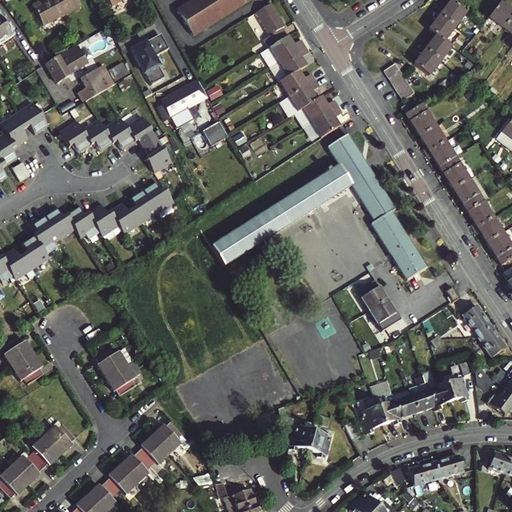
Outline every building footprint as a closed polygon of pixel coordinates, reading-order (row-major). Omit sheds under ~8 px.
[(33,7),(44,27),(82,7),(78,0),(52,0),(44,4),(43,2),(33,7)] [(105,0),(110,8),(120,3),(119,0),(105,0)] [(250,0),(195,0),(177,12),(193,37),(250,0)] [(440,10),(436,14),(454,28),(465,14),(451,2),(443,12),(440,10)] [(271,4),(256,13),(270,36),(265,39),(270,48),(290,35),(271,4)] [(503,30),(511,17),(511,8),(510,11),(500,4),(488,19),(503,30)] [(443,42),(454,28),(436,14),(433,18),(436,20),(428,31),(436,37),(443,42)] [(511,17),(503,30),(511,36),(511,17)] [(0,44),(12,36),(0,19),(0,44)] [(130,48),(148,85),(165,77),(155,56),(169,49),(161,33),(130,48)] [(262,53),(271,68),(306,45),(302,39),(295,43),(290,35),(270,48),(262,53)] [(429,46),(426,44),(422,49),(440,63),(451,48),(443,42),(436,37),(429,46)] [(271,68),(281,83),(300,71),(308,65),(302,57),(310,52),(306,45),(271,68)] [(78,47),(47,66),(58,84),(70,78),(68,75),(88,64),(78,47)] [(440,63),(422,49),(419,53),(422,55),(414,66),(429,77),(440,63)] [(388,80),(399,72),(396,66),(384,73),(388,80)] [(85,104),(102,94),(111,88),(100,70),(82,80),(87,89),(79,95),(85,104)] [(290,98),(317,80),(313,74),(305,79),(300,71),(281,83),(290,98)] [(403,78),(399,72),(388,80),(391,85),(403,78)] [(404,79),(403,78),(391,85),(395,92),(407,84),(404,79)] [(320,87),(317,80),(290,98),(280,104),(290,119),(296,114),(305,109),(318,101),(313,91),(320,87)] [(411,90),(407,84),(395,92),(399,97),(411,90)] [(203,91),(201,87),(164,107),(178,130),(213,110),(211,106),(203,91)] [(209,91),(212,99),(224,95),(221,87),(209,91)] [(402,103),(414,95),(411,90),(399,97),(402,103)] [(59,105),(64,113),(81,102),(75,93),(59,105)] [(325,97),(318,101),(305,109),(314,123),(342,106),(337,98),(329,104),(325,97)] [(22,133),(26,130),(30,128),(35,136),(48,128),(40,116),(34,106),(17,117),(8,122),(22,145),(28,141),(22,133)] [(314,123),(324,138),(343,125),(338,117),(345,112),(342,106),(314,123)] [(406,116),(420,138),(435,128),(421,106),(410,113),(406,116)] [(406,107),(401,109),(406,116),(410,113),(406,107)] [(305,109),(296,114),(305,129),(314,123),(305,109)] [(170,164),(156,142),(142,119),(125,130),(119,121),(103,131),(97,122),(81,132),(76,124),(60,134),(68,148),(72,146),(77,155),(90,146),(94,144),(99,153),(112,144),(115,142),(121,152),(133,144),(138,140),(144,150),(149,158),(145,160),(154,174),(170,164)] [(511,120),(502,133),(511,140),(511,120)] [(211,145),(229,137),(222,121),(204,130),(211,145)] [(1,169),(3,168),(17,159),(12,152),(15,150),(22,145),(8,122),(0,128),(5,135),(0,138),(0,181),(7,177),(1,169)] [(424,151),(426,156),(445,144),(435,128),(420,138),(427,149),(424,151)] [(224,266),(354,187),(376,223),(369,227),(406,285),(425,273),(389,214),(396,211),(349,135),(330,147),(341,166),(322,177),(320,173),(308,181),(310,184),(212,245),(224,266)] [(455,159),(445,144),(426,156),(429,160),(432,158),(439,169),(455,159)] [(469,181),(455,159),(439,169),(453,191),(469,181)] [(453,191),(467,213),(483,203),(469,181),(453,191)] [(87,240),(98,233),(100,237),(117,227),(123,236),(139,225),(155,214),(172,203),(164,190),(159,193),(153,185),(141,193),(129,201),(134,209),(130,211),(127,213),(122,205),(109,213),(105,215),(100,206),(96,209),(101,216),(91,223),(75,232),(80,239),(84,236),(87,240)] [(483,203),(467,213),(474,225),(472,226),(474,230),(493,219),(483,203)] [(66,217),(64,218),(70,229),(72,231),(74,230),(75,232),(91,223),(101,216),(96,209),(86,215),(84,217),(78,209),(66,217)] [(70,229),(64,218),(63,219),(57,210),(43,219),(30,227),(36,236),(33,238),(20,246),(25,253),(38,246),(55,237),(70,229)] [(502,234),(493,219),(474,230),(478,236),(481,234),(487,244),(502,234)] [(15,281),(31,270),(47,260),(44,256),(55,248),(52,244),(57,241),(72,231),(70,229),(55,237),(38,246),(25,253),(26,254),(23,256),(19,259),(18,257),(5,264),(0,266),(0,279),(2,283),(13,277),(15,281)] [(511,249),(502,234),(487,244),(501,267),(511,259),(511,249)] [(0,266),(5,264),(18,257),(13,250),(0,258),(0,266)] [(511,268),(505,273),(503,274),(508,282),(505,284),(511,292),(509,294),(511,298),(511,268)] [(368,316),(387,304),(375,284),(356,296),(368,316)] [(453,304),(460,300),(453,288),(446,293),(449,299),(448,299),(451,303),(452,303),(453,304)] [(387,304),(368,316),(380,337),(400,325),(387,304)] [(462,317),(476,338),(492,328),(477,306),(462,317)] [(506,348),(492,328),(476,338),(490,358),(506,348)] [(432,343),(433,347),(447,341),(445,337),(432,343)] [(4,356),(12,368),(21,382),(24,380),(27,386),(43,376),(40,370),(42,369),(33,355),(26,343),(24,343),(21,338),(4,348),(7,353),(4,356)] [(449,346),(447,341),(433,347),(435,351),(449,346)] [(96,367),(104,380),(113,393),(115,392),(118,397),(133,388),(130,383),(133,380),(125,367),(117,354),(114,356),(111,350),(95,360),(98,366),(96,367)] [(466,364),(459,366),(464,380),(470,378),(466,364)] [(478,369),(484,374),(487,371),(480,366),(478,369)] [(484,374),(478,369),(475,373),(481,378),(484,374)] [(455,383),(443,387),(449,403),(460,399),(461,403),(469,401),(460,376),(453,379),(455,383)] [(405,396),(393,401),(400,420),(416,414),(411,398),(405,379),(400,381),(405,396)] [(419,387),(425,385),(422,379),(416,381),(419,387)] [(427,393),(433,409),(434,413),(442,410),(441,406),(449,403),(443,387),(427,393)] [(511,405),(511,395),(504,390),(498,398),(493,395),(487,404),(504,417),(511,405)] [(400,420),(393,401),(390,393),(374,399),(383,425),(393,422),(395,426),(401,424),(400,420)] [(411,398),(416,414),(433,409),(427,393),(411,398)] [(366,409),(360,412),(368,436),(374,433),(372,429),(383,425),(374,399),(364,402),(366,409)] [(364,402),(357,404),(360,412),(366,409),(364,402)] [(272,411),(256,414),(261,439),(278,435),(272,411)] [(331,419),(317,415),(315,426),(322,428),(323,425),(329,427),(331,419)] [(298,420),(291,418),(287,433),(294,435),(290,450),(297,452),(298,448),(308,451),(313,434),(303,431),(303,427),(297,425),(298,420)] [(107,511),(115,505),(112,502),(116,498),(122,493),(125,496),(135,486),(147,475),(144,472),(149,468),(154,464),(156,467),(167,457),(179,445),(177,443),(181,438),(168,424),(163,428),(162,427),(150,438),(139,448),(141,449),(135,454),(131,458),(130,457),(118,467),(108,477),(109,479),(104,484),(100,487),(98,486),(86,497),(75,508),(76,509),(73,511),(107,511)] [(49,467),(59,458),(71,447),(69,445),(74,440),(62,427),(57,431),(55,428),(43,439),(32,449),(34,452),(30,456),(25,460),(23,458),(11,469),(0,478),(0,479),(2,482),(0,483),(0,488),(10,499),(14,495),(16,497),(27,487),(39,476),(38,474),(43,470),(47,466),(49,467)] [(323,437),(313,434),(308,451),(318,454),(317,457),(325,459),(331,434),(324,432),(323,437)] [(488,470),(505,476),(511,459),(495,453),(488,470)] [(433,463),(438,480),(463,472),(458,456),(433,463)] [(433,463),(409,471),(414,487),(438,480),(433,463)] [(236,511),(238,511),(256,506),(250,490),(247,491),(246,488),(232,493),(233,497),(232,497),(236,511)] [(410,503),(414,499),(407,492),(403,496),(410,503)] [(373,511),(375,510),(383,503),(384,502),(378,496),(374,499),(367,493),(349,511),(350,511),(373,511)] [(416,501),(424,510),(425,509),(431,503),(423,495),(416,501)] [(423,511),(425,510),(424,510),(416,501),(414,499),(410,503),(408,505),(416,511),(423,511)] [(224,511),(231,511),(227,500),(221,503),(224,511)] [(373,511),(392,511),(383,503),(375,510),(373,511)]
